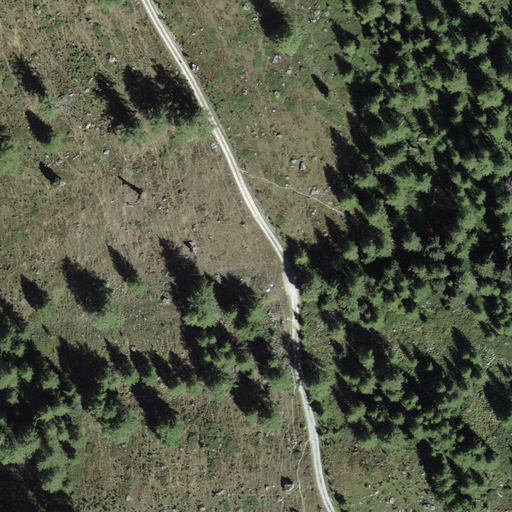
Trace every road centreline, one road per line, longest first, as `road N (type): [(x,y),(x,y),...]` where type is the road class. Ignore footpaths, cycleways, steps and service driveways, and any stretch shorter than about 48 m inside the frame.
road 1 (track): [(317,432),(300,370),(292,270),(238,171)]
road 2 (track): [(238,171),(147,0)]
